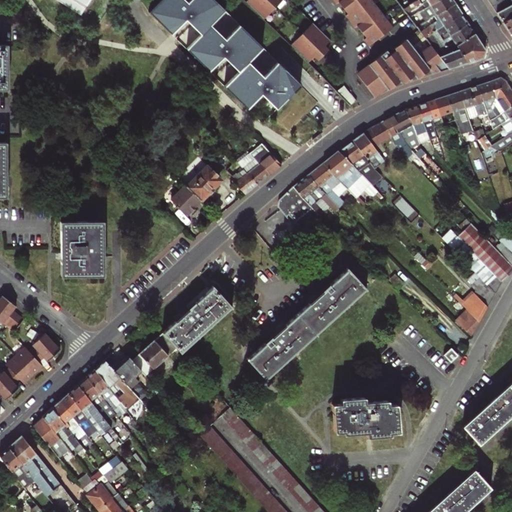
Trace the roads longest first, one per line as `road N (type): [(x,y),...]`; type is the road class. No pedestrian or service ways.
road 1 (tertiary): [(510,62),(408,96),(351,127),(93,350)]
road 2 (residential): [(511,290),(387,511)]
road 3 (tertiary): [(93,350),(0,436)]
road 4 (residential): [(0,273),(93,350)]
